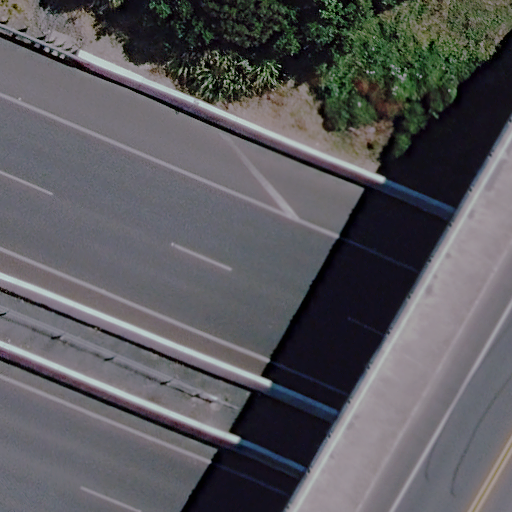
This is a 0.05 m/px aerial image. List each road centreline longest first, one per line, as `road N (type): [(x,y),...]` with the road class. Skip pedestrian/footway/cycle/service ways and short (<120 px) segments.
road 1 (motorway): [(0,124),(511,337)]
road 2 (motorway): [(228,511),(0,414)]
